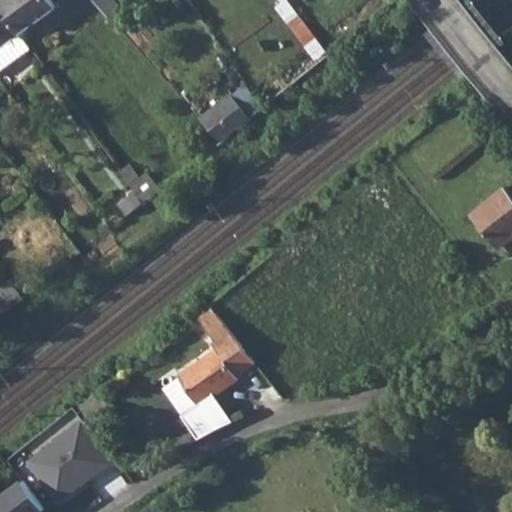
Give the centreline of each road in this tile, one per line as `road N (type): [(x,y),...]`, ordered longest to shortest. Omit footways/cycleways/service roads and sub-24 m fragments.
road 1 (residential): [(110,511),(225,436),(301,401),(398,374),(511,320)]
road 2 (unclassified): [(434,0),(511,96)]
